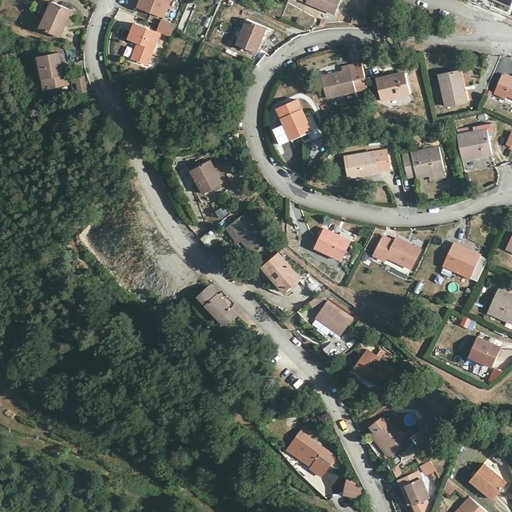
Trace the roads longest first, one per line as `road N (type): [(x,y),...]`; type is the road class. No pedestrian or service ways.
road 1 (residential): [(508,42),(312,41),(276,58),(257,88),(254,117),(265,163),(297,194),(367,209),(440,212),(511,200)]
road 2 (residential): [(110,0),(95,57),(158,192),(204,265),(300,353),(343,417),(382,511)]
